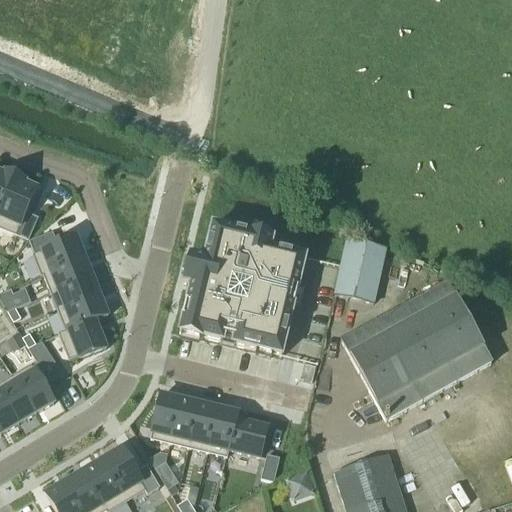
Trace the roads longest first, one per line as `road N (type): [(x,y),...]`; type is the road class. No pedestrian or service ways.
road 1 (residential): [(215,0),(194,137),(0,60)]
road 2 (residential): [(0,147),(85,183),(118,268),(152,278)]
road 3 (residential): [(0,472),(111,405),(137,359)]
